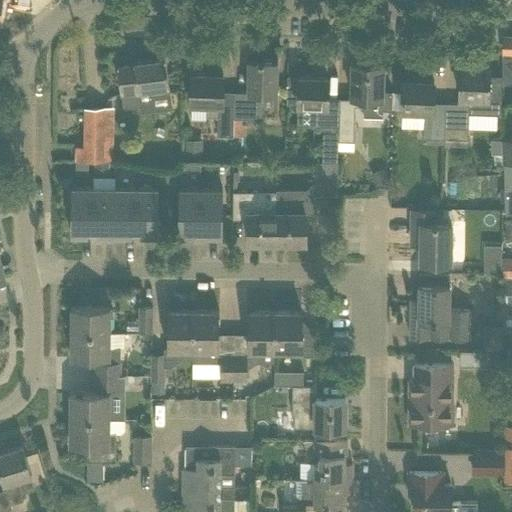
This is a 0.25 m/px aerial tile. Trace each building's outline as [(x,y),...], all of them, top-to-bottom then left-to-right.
[(511,34),(503,35),(502,57),(511,56),(511,34)] [(169,91),(165,58),(133,62),(133,64),(117,66),(120,92),(121,92),(123,108),(141,105),(139,90),(150,88),(151,93),(169,91)] [(234,91),(234,109),(233,136),(245,136),(246,125),(242,125),(242,119),(259,120),(260,94),(276,94),(277,60),(248,59),(246,92),(234,91)] [(352,62),(351,98),(340,97),(338,127),(338,144),(353,144),(354,106),(364,106),(364,115),(383,116),(383,109),(392,110),(392,108),(401,108),(402,91),(382,90),(383,63),(352,62)] [(424,111),(423,138),(467,139),(468,113),(487,114),(487,113),(500,113),(501,99),(488,98),(489,66),(460,65),(459,96),(459,102),(433,101),(434,81),(402,79),(402,91),(401,108),(401,110),(424,111)] [(222,91),(223,74),(191,73),(189,104),(207,104),(206,116),(217,116),(216,135),(233,136),(234,109),(234,91),(222,91)] [(328,97),(328,77),(298,77),(297,104),(313,104),(313,126),(338,127),(340,97),(328,97)] [(85,160),(87,160),(112,160),(114,108),(86,108),(85,146),(85,160)] [(503,139),(492,140),(493,155),(495,155),(503,154),(503,139)] [(503,154),(504,161),(511,161),(511,139),(503,139),(503,154)] [(85,160),(85,146),(76,145),(76,160),(85,160)] [(85,160),(76,160),(75,173),(87,174),(87,160),(85,160)] [(338,162),(316,162),(315,182),(315,195),(316,195),(337,196),(338,162)] [(155,181),(181,182),(182,170),(156,169),(155,181)] [(305,242),(305,212),(316,212),(316,195),(315,195),(315,182),(313,182),(307,189),(277,189),(277,197),(277,212),(277,242),(305,242)] [(140,223),(140,233),(158,234),(158,188),(71,187),(71,233),(88,233),(88,228),(97,228),(97,233),(132,233),(132,223),(140,223)] [(196,229),(204,229),(204,234),(222,234),(223,190),(179,189),(178,234),(196,234),(196,229)] [(232,220),(247,220),(248,242),(277,242),(277,212),(277,197),(263,197),(263,190),(232,190),(232,220)] [(437,222),(437,210),(411,209),(411,235),(420,235),(420,262),(451,262),(451,222),(437,222)] [(511,242),(511,219),(503,219),(504,242),(511,242)] [(499,272),(500,245),(484,245),(483,272),(499,272)] [(503,279),(504,278),(511,277),(511,257),(501,259),(503,279)] [(410,337),(469,338),(469,308),(449,308),(450,284),(419,283),(418,307),(410,307),(410,337)] [(71,306),(71,331),(110,331),(110,306),(71,306)] [(139,307),(139,331),(151,332),(152,307),(139,307)] [(151,353),(151,380),(165,380),(165,366),(172,366),(183,359),(193,359),(193,310),(167,310),(167,348),(163,348),(163,353),(151,353)] [(233,381),(233,354),(219,354),(219,310),(193,310),(193,359),(193,363),(220,363),(220,381),(233,381)] [(249,310),(249,350),(274,350),(275,311),(249,310)] [(294,350),(294,358),(316,358),(316,327),(301,327),(301,311),(275,311),(274,350),(294,350)] [(110,331),(71,331),(71,357),(110,358),(110,362),(93,362),(93,374),(121,375),(121,362),(120,362),(120,347),(110,347),(110,331)] [(471,366),(471,352),(459,352),(459,366),(471,366)] [(497,366),(497,352),(485,352),(485,366),(497,366)] [(246,354),(233,354),(233,381),(246,381),(246,354)] [(452,401),(454,402),(454,400),(452,400),(452,364),(415,363),(414,402),(410,402),(410,406),(407,408),(407,417),(409,420),(409,423),(423,423),(423,426),(425,428),(434,428),(436,426),(436,423),(453,423),(453,422),(448,422),(448,401),(452,401)] [(284,385),(285,372),(275,372),(274,384),(284,385)] [(121,375),(93,374),(93,387),(121,387),(121,375)] [(316,385),(315,385),(302,385),(292,385),(292,413),(294,413),(294,428),(345,428),(345,399),(316,399),(316,385)] [(70,392),(70,418),(109,418),(110,392),(70,392)] [(125,429),(125,419),(109,418),(70,418),(70,444),(86,444),(85,461),(116,461),(116,433),(121,433),(125,429)] [(134,436),(134,461),(151,461),(151,436),(134,436)] [(314,452),(319,452),(319,479),(352,479),(352,463),(342,463),(342,458),(344,458),(345,453),(347,453),(347,440),(314,439),(314,452)] [(221,486),(235,485),(235,445),(209,445),(209,457),(197,457),(197,467),(182,467),(182,486),(221,486)] [(195,465),(195,445),(184,445),(184,465),(195,465)] [(0,452),(0,469),(6,489),(11,504),(23,500),(21,492),(33,488),(29,475),(31,475),(22,446),(0,452)] [(471,475),(505,473),(504,448),(470,448),(471,475)] [(442,484),(442,471),(409,471),(409,486),(414,486),(413,511),(460,511),(461,501),(451,501),(451,484),(442,484)] [(352,493),(352,479),(319,479),(296,479),(296,505),(282,505),(281,511),(305,511),(306,508),(329,508),(329,505),(344,505),(344,493),(352,493)] [(221,497),(221,486),(182,486),(182,505),(197,505),(196,511),(233,511),(234,498),(221,497)]
